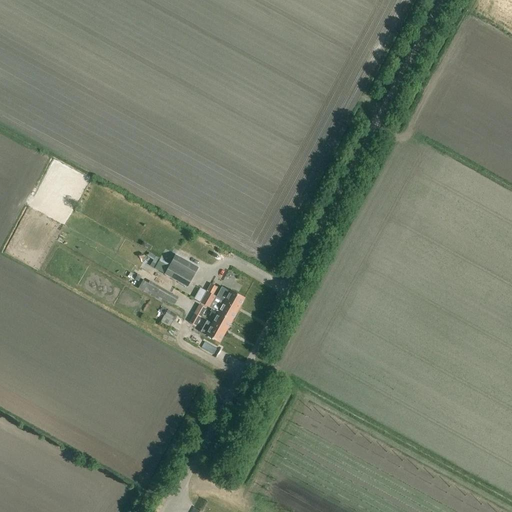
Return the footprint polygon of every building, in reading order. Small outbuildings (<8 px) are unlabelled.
[(175,255),(170,265),(192,278),(197,268),(175,255)] [(186,288),(192,278),(170,265),(164,275),(186,288)] [(230,290),(236,280),(228,275),(221,289),(228,294),(224,302),(238,310),(245,298),(230,290)] [(149,281),(148,283),(143,281),(138,289),(143,291),(144,290),(147,291),(146,294),(153,298),(154,296),(172,306),(177,298),(149,281)] [(205,291),(212,295),(216,288),(209,284),(205,291)] [(224,302),(212,295),(205,291),(199,303),(211,310),(232,321),(238,310),(224,302)] [(194,314),(200,317),(204,309),(198,305),(194,314)] [(180,326),(184,320),(160,307),(158,312),(163,315),(159,323),(168,328),(172,321),(180,326)] [(226,332),(232,321),(211,310),(208,316),(214,319),(212,324),(226,332)] [(195,326),(200,317),(194,314),(188,323),(195,326)] [(226,332),(212,324),(208,330),(205,328),(202,333),(205,335),(219,343),(226,332)]
